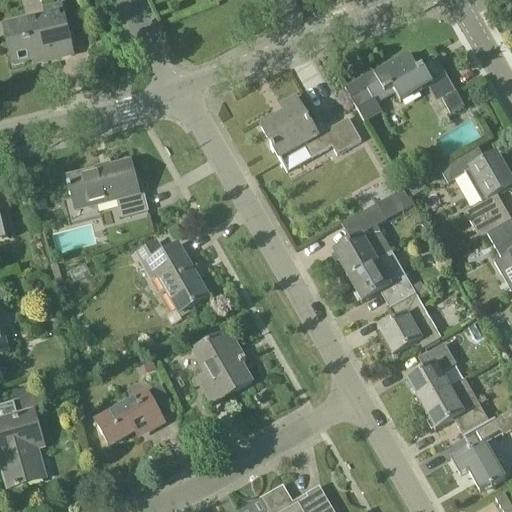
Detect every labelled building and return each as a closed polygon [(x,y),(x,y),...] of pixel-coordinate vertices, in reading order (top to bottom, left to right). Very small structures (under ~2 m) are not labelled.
[(61,6),(44,10),(46,18),(3,28),(13,67),(42,60),(43,64),(73,57),(61,6)] [(400,104),(427,89),(446,77),(437,60),(417,71),(410,58),(376,77),(374,74),(361,81),(346,89),(365,125),(383,116),(377,106),(395,96),(400,104)] [(442,101),(451,118),(465,110),(456,94),(442,101)] [(295,101),(281,109),(285,116),(261,130),(272,149),(271,150),(273,154),(275,154),(287,175),(288,174),(281,161),(303,148),(310,161),(331,149),(336,158),(361,143),(348,121),(317,138),(295,101)] [(479,240),(487,236),(511,223),(511,222),(497,197),(511,188),(511,183),(497,157),(485,164),(477,150),(440,172),(447,185),(465,175),(482,205),(465,215),(479,240)] [(141,184),(136,185),(131,164),(98,173),(97,170),(96,170),(97,173),(67,180),(75,214),(116,203),(121,221),(148,213),(141,184)] [(402,213),(413,207),(404,192),(393,197),(402,213)] [(48,211),(46,199),(35,201),(37,213),(48,211)] [(0,200),(0,239),(9,237),(0,200)] [(392,255),(383,238),(376,227),(387,222),(378,205),(345,223),(355,243),(333,255),(333,256),(335,256),(348,279),(347,279),(347,280),(392,255)] [(511,224),(511,223),(487,236),(501,261),(494,264),(500,275),(508,271),(511,268),(511,224)] [(178,247),(164,255),(158,244),(136,257),(151,283),(157,279),(179,317),(208,299),(178,247)] [(104,255),(94,260),(97,266),(107,261),(104,255)] [(392,255),(347,280),(347,281),(349,280),(362,303),(361,304),(361,305),(384,292),(394,309),(416,296),(425,292),(421,285),(412,290),(392,255)] [(416,296),(394,309),(400,321),(378,333),(378,334),(380,334),(393,357),(392,358),(392,359),(415,346),(419,353),(441,341),(428,317),(416,296)] [(228,333),(193,353),(207,377),(198,383),(212,407),(252,384),(242,367),(246,364),(228,333)] [(456,367),(444,346),(422,359),(428,370),(406,383),(407,384),(408,383),(421,407),(449,391),(440,375),(456,367)] [(147,375),(156,371),(152,359),(143,363),(147,375)] [(466,438),(475,432),(489,425),(485,418),(473,397),(465,382),(449,391),(421,407),(420,407),(421,408),(422,408),(435,431),(434,431),(435,433),(456,420),(466,438)] [(53,403),(68,398),(65,388),(50,392),(53,403)] [(38,393),(19,398),(22,412),(42,406),(38,393)] [(131,426),(143,419),(150,432),(149,433),(150,434),(165,425),(146,394),(95,425),(109,448),(135,433),(131,426)] [(34,415),(0,424),(0,459),(0,460),(9,491),(43,481),(34,447),(42,444),(34,415)] [(489,425),(475,432),(482,444),(501,433),(495,421),(489,425)] [(485,446),(473,453),(472,450),(451,461),(461,478),(469,474),(480,494),(491,488),(492,490),(505,481),(485,446)] [(331,511),(319,491),(320,491),(320,490),(293,504),(283,488),(260,501),(266,511),(331,511)] [(511,511),(511,508),(505,496),(496,502),(501,511),(511,511)] [(266,511),(260,501),(240,511),(266,511)]
